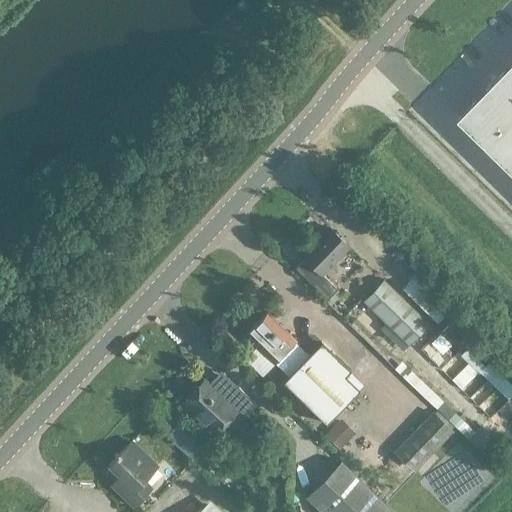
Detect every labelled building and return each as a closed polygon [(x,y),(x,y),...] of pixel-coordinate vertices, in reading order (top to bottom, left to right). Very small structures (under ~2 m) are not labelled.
[(511,63),(486,90),(511,115),(511,63)] [(511,115),(486,90),(457,119),(511,172),(511,115)] [(328,228),(301,256),(321,275),(348,247),(328,228)] [(301,256),(291,266),(325,299),(336,289),(321,275),(301,256)] [(414,257),(407,264),(425,283),(432,276),(414,257)] [(436,324),(450,309),(415,276),(401,289),(436,324)] [(428,325),(382,280),(362,301),(408,346),(428,325)] [(450,309),(436,324),(432,328),(458,352),(476,334),(450,309)] [(277,326),(266,315),(267,314),(266,313),(256,324),(255,323),(243,336),(252,344),(253,344),(262,353),(261,353),(273,364),(274,363),(287,376),(282,381),(325,424),(358,390),(344,376),(349,370),(320,342),(307,355),(294,342),(295,341),(294,340),(286,333),(287,332),(286,332),(284,333),(278,327),(280,326),(279,325),(277,326)] [(431,333),(422,341),(440,361),(449,353),(431,333)] [(472,348),(484,361),(494,351),(481,339),(472,348)] [(458,356),(478,374),(485,368),(465,349),(458,356)] [(435,405),(442,397),(405,368),(399,376),(435,405)] [(203,380),(181,404),(214,434),(235,412),(242,418),(255,404),(238,388),(225,401),(203,380)] [(445,418),(464,435),(471,427),(452,410),(445,418)] [(340,417),(324,434),(337,447),(354,430),(340,417)] [(433,443),(421,431),(397,456),(409,467),(433,443)] [(115,458),(108,465),(124,481),(116,489),(133,506),(142,497),(134,489),(156,466),(131,442),(118,455),(116,453),(113,456),(115,458)] [(321,511),(392,511),(340,461),(305,497),(321,511)]
